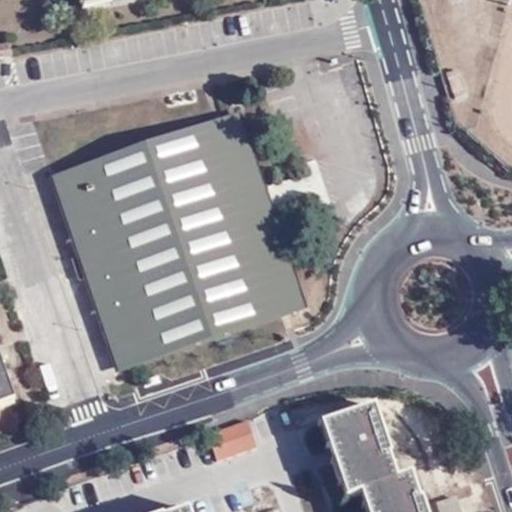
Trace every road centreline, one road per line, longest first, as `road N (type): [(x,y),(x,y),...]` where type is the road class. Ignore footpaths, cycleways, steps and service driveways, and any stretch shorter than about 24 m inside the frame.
road 1 (residential): [(386,22),(0,87)]
road 2 (residential): [(98,435),(0,161)]
road 3 (unclassified): [(98,435),(327,356)]
road 4 (unknown): [(313,511),(300,481),(254,463),(114,511)]
road 5 (tertiary): [(386,22),(427,172)]
road 6 (tertiary): [(449,362),(480,395),(511,489)]
